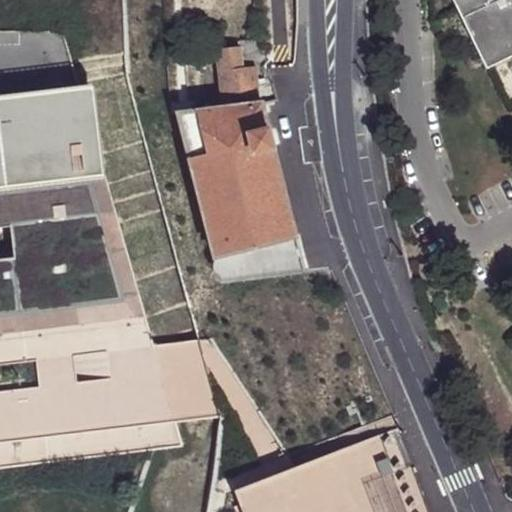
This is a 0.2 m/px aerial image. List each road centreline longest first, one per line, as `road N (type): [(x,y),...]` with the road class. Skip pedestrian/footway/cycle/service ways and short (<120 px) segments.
road 1 (residential): [(315,0),(319,144),(344,246),(388,329)]
road 2 (residential): [(388,329),(355,145),(348,0)]
road 3 (residential): [(468,511),(388,329)]
